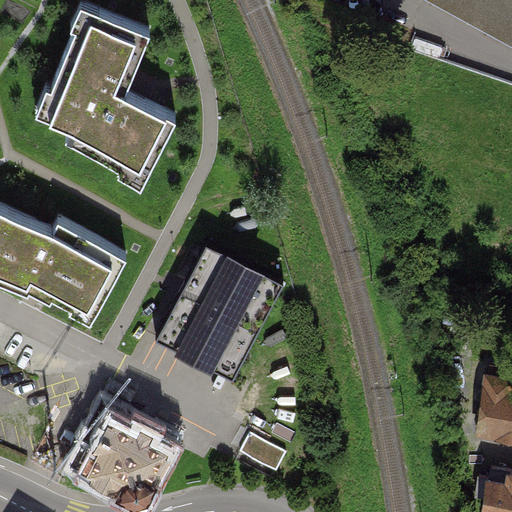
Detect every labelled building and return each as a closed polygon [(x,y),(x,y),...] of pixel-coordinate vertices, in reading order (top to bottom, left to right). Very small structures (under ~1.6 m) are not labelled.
[(151,27),(85,0),(81,0),(73,23),(78,25),(54,84),(48,83),(38,108),(52,114),(72,122),(68,134),(123,163),(120,168),(142,180),(177,113),(126,88),(151,27)] [(511,0),(429,0),(511,46),(511,0)] [(53,224),(0,201),(0,275),(28,287),(30,284),(50,295),(52,292),(72,302),(70,306),(90,316),(126,250),(59,214),(53,224)] [(228,232),(229,252),(270,251),(269,231),(228,232)] [(207,243),(157,339),(233,378),(283,282),(207,243)] [(511,369),(489,365),(478,428),(511,433),(511,369)] [(138,494),(169,440),(106,405),(76,460),(138,494)] [(254,426),(245,446),(282,462),(291,442),(254,426)] [(511,511),(511,468),(489,464),(479,511),(511,511)]
